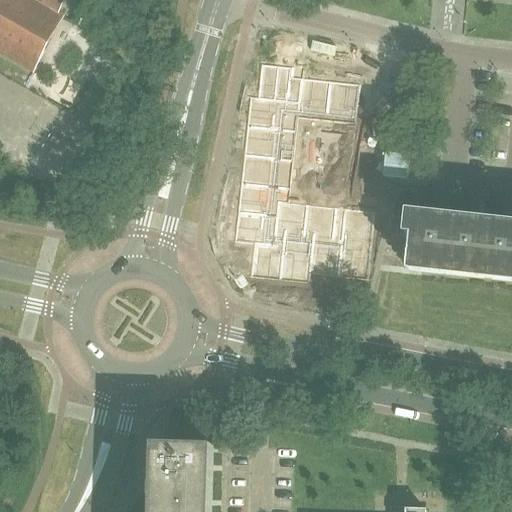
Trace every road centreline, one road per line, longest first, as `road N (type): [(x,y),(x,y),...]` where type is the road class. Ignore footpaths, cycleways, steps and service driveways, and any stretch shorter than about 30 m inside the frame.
road 1 (secondary): [(182,355),(511,422)]
road 2 (secondary): [(511,382),(192,324)]
road 3 (residential): [(467,54),(228,0)]
road 4 (residential): [(511,190),(453,183),(467,54)]
road 5 (tertiary): [(182,127),(162,165),(131,272)]
road 6 (tertiary): [(165,279),(183,177),(182,127)]
road 7 (tertiary): [(75,511),(121,442),(139,378)]
road 8 (tertiary): [(108,368),(75,511)]
road 9 (tertiary): [(182,127),(220,0)]
